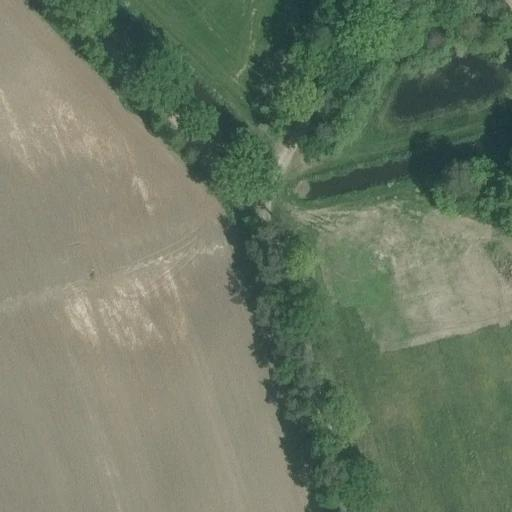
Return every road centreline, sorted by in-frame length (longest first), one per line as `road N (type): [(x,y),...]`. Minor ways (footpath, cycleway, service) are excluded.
road 1 (track): [(353,511),(261,207)]
road 2 (track): [(58,0),(261,207)]
road 3 (track): [(359,0),(261,207)]
